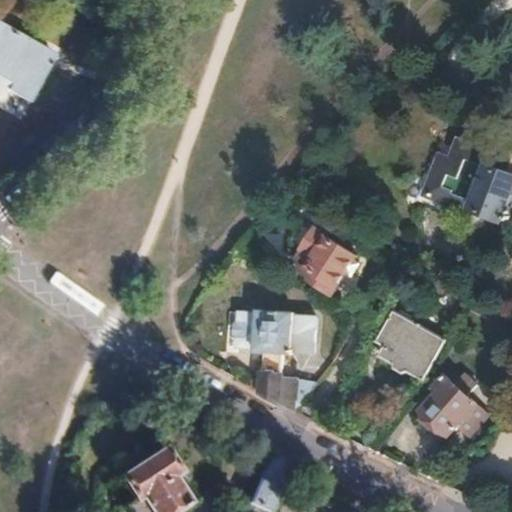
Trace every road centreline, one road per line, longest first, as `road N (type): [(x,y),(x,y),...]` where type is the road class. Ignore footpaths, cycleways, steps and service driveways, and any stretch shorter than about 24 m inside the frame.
road 1 (residential): [(0,251),(276,435),(431,511)]
road 2 (residential): [(159,0),(94,115),(0,207)]
road 3 (residential): [(511,113),(370,60)]
